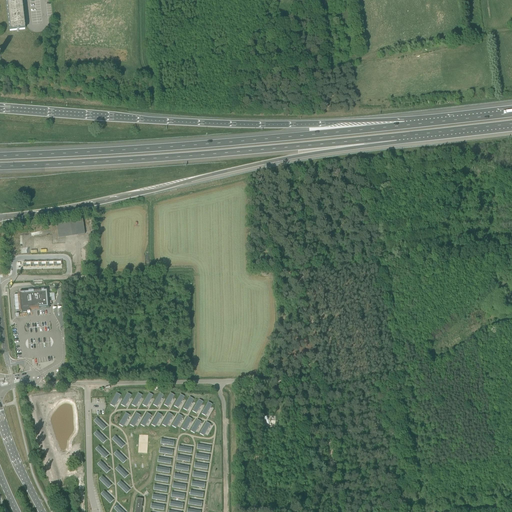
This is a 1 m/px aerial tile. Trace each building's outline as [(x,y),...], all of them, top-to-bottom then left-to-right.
[(6,0),(10,31),(25,29),(21,0),(6,0)] [(58,238),(84,234),(82,219),(56,223),(58,238)] [(20,294),(14,295),(15,310),(21,310),(21,312),(30,311),(30,309),(35,309),(35,308),(48,307),(47,303),(47,293),(46,290),(44,291),(44,290),(41,290),(42,291),(33,291),(33,290),(28,291),(20,291),(21,292),(19,292),(20,294)] [(117,394),(110,405),(114,408),(121,396),(117,394)] [(127,394),(120,405),(125,408),(131,396),(127,394)] [(138,394),(131,406),(135,408),(142,396),(138,394)] [(149,394),(142,405),(146,408),(153,396),(149,394)] [(160,394),(153,405),(157,408),(163,396),(160,394)] [(170,394),(163,405),(168,408),(174,396),(170,394)] [(180,395),(174,407),(178,409),(184,397),(180,395)] [(190,398),(183,409),(187,412),(194,400),(190,398)] [(199,400),(192,412),(196,414),(203,402),(199,400)] [(208,403),(201,414),(206,417),(213,405),(208,403)] [(126,414),(119,425),(123,428),(130,416),(126,414)] [(136,414),(129,425),(133,428),(140,416),(136,414)] [(147,414),(140,425),(144,428),(151,416),(147,414)] [(158,414),(151,425),(155,427),(162,416),(158,414)] [(169,414),(162,425),(166,428),(173,416),(169,414)] [(179,415),(172,426),(176,429),(183,417),(179,415)] [(188,417),(181,429),(185,432),(192,420),(188,417)] [(97,418),(93,422),(103,431),(106,428),(97,418)] [(197,420),(190,432),(194,434),(201,423),(197,420)] [(206,423),(200,435),(204,437),(210,425),(206,423)] [(97,431),(93,435),(103,445),(106,441),(97,431)] [(115,437),(112,440),(121,450),(125,446),(115,437)] [(98,447),(95,450),(105,460),(108,456),(98,447)] [(117,452),(113,455),(123,465),(126,461),(117,452)] [(100,462),(97,465),(106,475),(110,471),(100,462)] [(118,466),(115,470),(124,480),(128,476),(118,466)] [(102,477),(99,480),(108,489),(111,486),(102,477)] [(122,478),(116,484),(127,495),(133,488),(122,478)] [(104,492),(100,495),(110,505),(113,501),(104,492)] [(137,498),(134,511),(140,511),(143,499),(137,498)]
